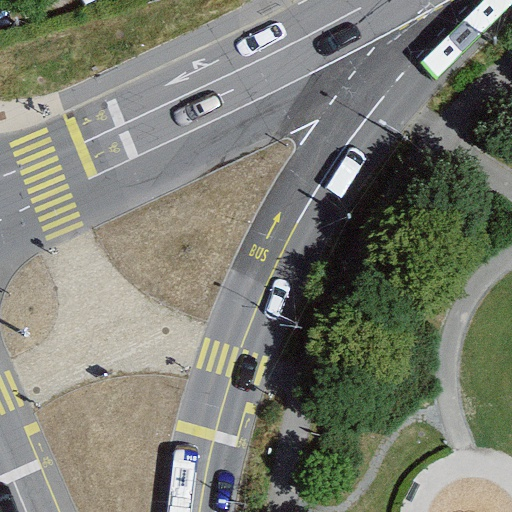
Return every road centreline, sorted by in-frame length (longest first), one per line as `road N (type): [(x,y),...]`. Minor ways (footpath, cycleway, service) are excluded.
road 1 (secondary): [(200,511),(235,362),(299,212),(436,5)]
road 2 (tertiary): [(436,5),(0,202)]
